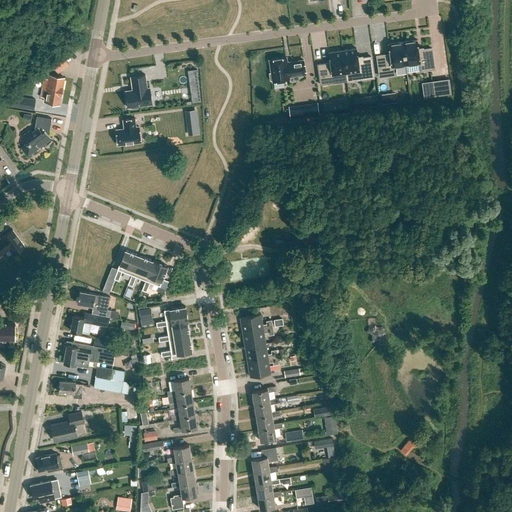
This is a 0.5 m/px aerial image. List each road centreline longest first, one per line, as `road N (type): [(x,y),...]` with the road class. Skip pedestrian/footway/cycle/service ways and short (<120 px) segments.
road 1 (residential): [(223,511),(225,397),(204,259),(68,195)]
road 2 (secondary): [(9,511),(68,195)]
road 3 (residential): [(426,12),(120,55)]
road 4 (secondary): [(68,195),(95,54)]
